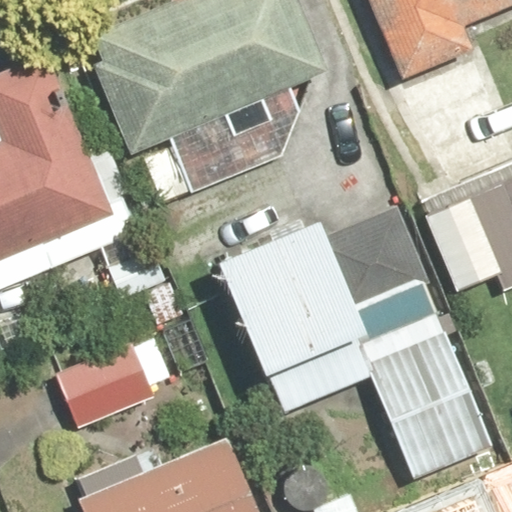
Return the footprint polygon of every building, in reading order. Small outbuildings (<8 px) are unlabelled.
[(305,0),(185,0),(102,33),(140,129),(327,55),(305,0)] [(377,0),(403,67),(488,36),(477,5),(490,0),(377,0)] [(0,252),(122,204),(55,35),(0,56),(0,252)] [(511,182),(434,209),(458,278),(496,265),(501,279),(511,274),(511,182)] [(278,401),(381,360),(423,467),(496,439),(429,268),(368,292),(333,204),(218,249),(278,401)] [(146,331),(42,374),(64,429),(169,386),(146,331)] [(269,511),(230,414),(75,475),(90,511),(269,511)] [(359,511),(350,488),(302,507),(303,511),(359,511)] [(442,511),(484,511),(478,497),(442,511)]
